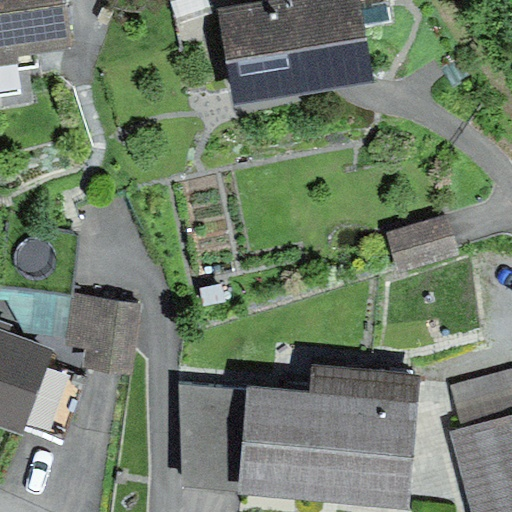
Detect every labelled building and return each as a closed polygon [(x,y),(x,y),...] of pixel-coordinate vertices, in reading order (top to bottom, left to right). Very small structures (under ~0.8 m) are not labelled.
[(69,0),(0,0),(0,92),(21,90),(18,61),(40,59),(37,39),(74,34),(69,0)] [(362,0),(220,0),(234,85),(373,64),(362,0)] [(449,204),(382,222),(395,271),(461,249),(449,204)] [(73,288),(80,224),(11,216),(3,280),(73,288)] [(140,295),(73,288),(3,280),(1,294),(9,294),(26,323),(66,328),(65,338),(86,341),(84,359),(132,364),(140,295)] [(0,409),(19,417),(49,339),(10,324),(13,318),(0,313),(0,409)] [(321,393),(313,489),(411,496),(421,362),(323,355),(321,393)] [(511,366),(452,383),(464,424),(511,410),(511,366)] [(321,393),(187,384),(181,482),(313,489),(321,393)] [(511,511),(511,410),(464,424),(452,427),(474,511),(511,511)]
